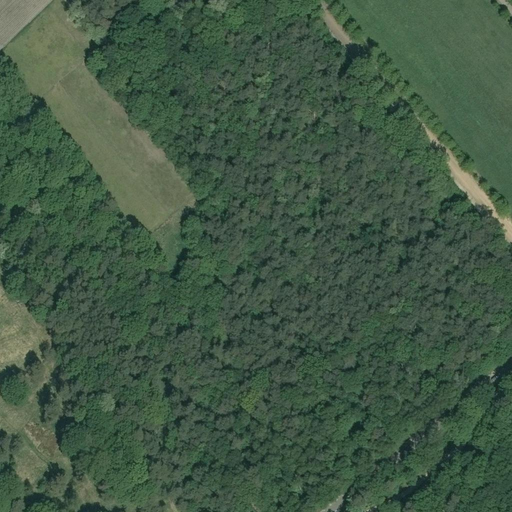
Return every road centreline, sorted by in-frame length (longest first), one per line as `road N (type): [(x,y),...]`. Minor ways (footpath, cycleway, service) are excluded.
road 1 (track): [(302,0),(511,238)]
road 2 (unclassified): [(331,511),(511,365)]
